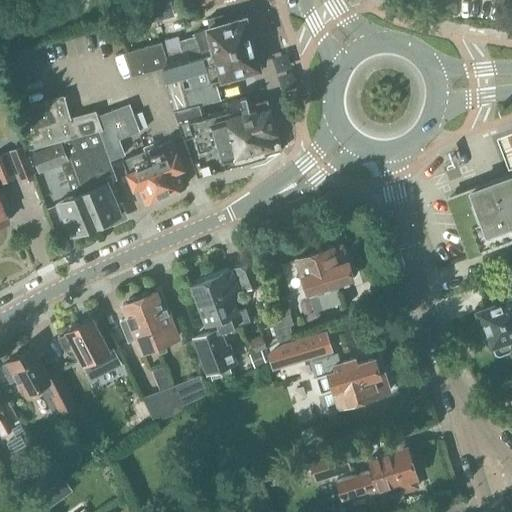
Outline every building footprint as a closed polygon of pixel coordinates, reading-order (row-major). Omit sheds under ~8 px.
[(32,32),(103,13),(99,0),(48,0),(25,6),(32,32)] [(174,15),(170,1),(138,10),(142,24),(174,15)] [(179,42),(178,36),(161,41),(162,44),(124,55),(131,80),(162,70),(252,44),(245,18),(224,24),(222,15),(207,19),(210,28),(195,33),(197,37),(179,42)] [(162,70),(176,112),(199,106),(215,101),(209,82),(245,72),(247,79),(254,77),(252,70),(259,68),(252,44),(162,70)] [(70,117),(63,94),(18,106),(29,147),(61,139),(74,135),(98,128),(93,116),(97,115),(95,110),(70,117)] [(187,148),(274,123),(267,99),(248,104),(246,97),(226,102),(228,110),(202,117),(199,106),(176,112),(174,113),(187,148)] [(98,128),(110,159),(124,153),(117,135),(139,129),(128,103),(97,115),(93,116),(98,128)] [(274,123),(187,148),(197,178),(266,157),(266,154),(282,150),(274,123)] [(511,126),(496,132),(508,163),(511,161),(511,126)] [(74,135),(61,139),(70,160),(82,192),(98,226),(126,215),(121,202),(117,204),(108,182),(116,179),(109,159),(110,159),(98,128),(74,135)] [(147,149),(167,196),(177,192),(178,188),(184,185),(178,169),(183,167),(172,139),(147,149)] [(70,160),(67,161),(59,142),(31,154),(39,173),(60,164),(73,196),(58,202),(70,234),(96,224),(97,226),(98,226),(82,192),(70,160)] [(23,145),(9,150),(22,182),(35,177),(23,145)] [(167,196),(147,149),(121,160),(133,188),(138,186),(144,201),(150,199),(154,201),(167,196)] [(0,223),(7,221),(1,207),(8,204),(2,190),(0,191),(0,181),(14,176),(6,153),(0,155),(0,223)] [(511,173),(450,197),(470,253),(511,237),(511,173)] [(342,244),(297,258),(309,295),(314,311),(342,303),(337,287),(335,281),(352,276),(342,244)] [(221,273),(191,284),(206,325),(207,324),(229,316),(233,327),(250,320),(245,308),(237,311),(232,299),(237,297),(235,292),(230,294),(229,290),(237,287),(237,288),(237,287),(242,289),(259,282),(251,261),(234,268),(235,271),(222,275),(221,273)] [(161,289),(143,296),(150,313),(145,315),(157,345),(160,352),(168,349),(165,342),(177,337),(166,308),(168,307),(161,289)] [(150,313),(143,296),(122,304),(127,315),(120,318),(128,339),(135,337),(141,351),(157,345),(145,315),(150,313)] [(511,298),(479,311),(492,345),(494,344),(498,353),(501,354),(510,351),(511,350),(511,346),(509,338),(511,337),(511,298)] [(271,320),(279,341),(292,337),(288,326),(293,324),(289,313),(271,320)] [(210,331),(195,336),(208,371),(235,361),(229,344),(225,346),(220,332),(233,327),(229,316),(207,324),(210,331)] [(66,333),(58,337),(64,350),(73,346),(87,373),(90,379),(121,363),(113,347),(107,350),(91,317),(78,324),(75,323),(68,326),(68,329),(64,331),(66,333)] [(326,351),(331,349),(326,331),(282,344),(268,353),(272,367),(313,355),(326,351)] [(251,341),(255,352),(261,350),(265,349),(261,338),(251,341)] [(266,363),(261,350),(255,352),(250,354),(254,367),(266,363)] [(313,355),(314,359),(310,360),(324,408),(337,403),(338,406),(389,390),(383,372),(377,374),(373,358),(355,363),(354,357),(340,361),(337,352),(327,355),(326,351),(313,355)] [(24,353),(2,366),(10,381),(17,378),(26,394),(39,386),(45,398),(50,395),(61,415),(63,418),(78,409),(58,371),(49,376),(36,353),(27,358),(24,353)] [(183,409),(210,398),(201,374),(173,385),(183,409)] [(156,380),(159,390),(142,397),(143,399),(154,421),(183,409),(173,385),(171,386),(168,376),(156,380)] [(141,425),(153,419),(143,399),(131,406),(141,425)] [(13,429),(6,415),(0,418),(0,433),(1,435),(13,429)] [(393,494),(418,487),(415,478),(417,478),(408,448),(369,460),(372,470),(337,481),(342,497),(363,490),(363,492),(370,490),(370,491),(390,485),(393,494)] [(299,466),(301,474),(313,470),(317,482),(352,471),(346,451),(299,466)] [(48,470),(56,482),(66,476),(59,464),(48,470)] [(64,479),(38,497),(47,509),(72,490),(64,479)]
